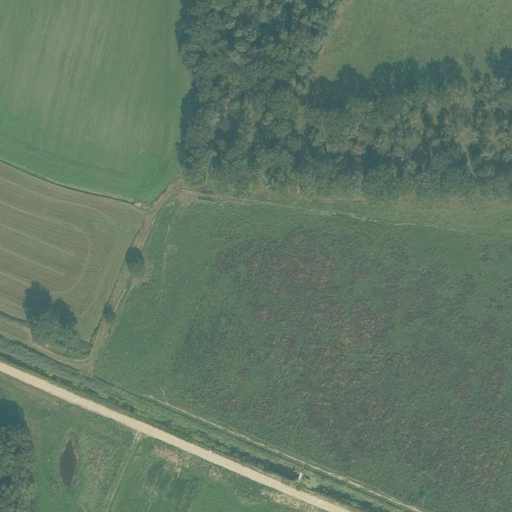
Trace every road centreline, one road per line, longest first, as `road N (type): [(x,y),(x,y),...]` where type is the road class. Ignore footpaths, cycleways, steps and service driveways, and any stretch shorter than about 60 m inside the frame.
road 1 (track): [(423,511),(85,370),(154,210),(190,155),(194,0)]
road 2 (unclassified): [(346,511),(0,365)]
